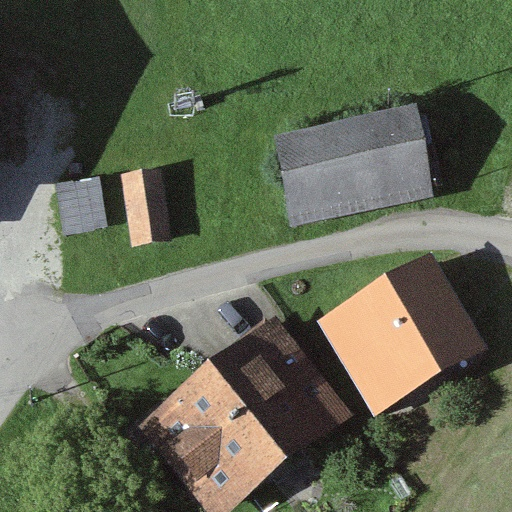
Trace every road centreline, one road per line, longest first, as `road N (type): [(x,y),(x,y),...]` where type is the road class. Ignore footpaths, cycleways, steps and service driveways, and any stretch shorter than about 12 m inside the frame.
road 1 (unclassified): [(511,241),(468,232),(393,236),(42,328),(0,398)]
road 2 (track): [(42,328),(148,511)]
